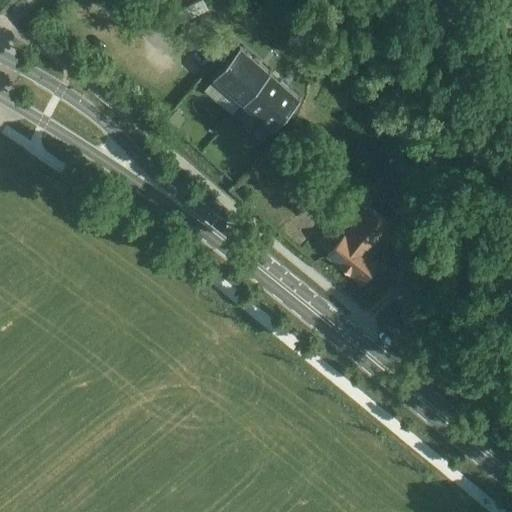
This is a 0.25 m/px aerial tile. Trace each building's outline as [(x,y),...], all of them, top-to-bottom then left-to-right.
[(228,60),(213,77),(214,78),(215,78),(216,79),(222,84),(234,94),(240,100),(242,101),(244,103),(243,103),(244,104),(271,73),(270,72),(270,73),(268,71),(241,48),(241,47),(240,46),(228,60)] [(271,73),(244,104),(245,104),(273,129),(274,130),(301,99),(300,98),(271,73)] [(342,97),(351,78),(342,74),(333,92),(342,97)] [(436,137),(443,147),(450,143),(442,132),(436,137)] [(438,165),(425,137),(409,144),(421,172),(438,165)] [(439,164),(440,163),(449,160),(447,154),(446,152),(436,156),(439,164)] [(402,160),(395,170),(409,180),(416,171),(402,160)] [(396,203),(404,193),(400,191),(409,180),(388,164),(369,189),(393,207),(396,203)] [(367,205),(328,254),(363,283),(383,257),(396,241),(387,234),(393,226),(367,205)] [(443,310),(431,300),(419,313),(421,315),(430,324),(431,322),(443,310)]
